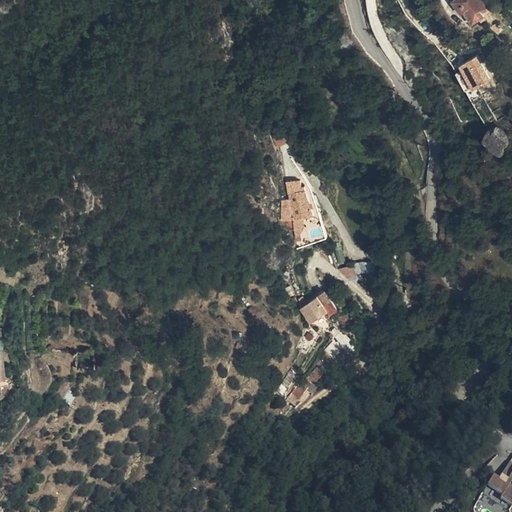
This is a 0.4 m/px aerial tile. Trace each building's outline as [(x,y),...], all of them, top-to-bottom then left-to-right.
[(465,10),(474,22),(490,11),(489,9),(484,12),(483,11),(490,6),(485,0),(454,0),(462,12),(465,10)] [(476,58),(458,68),(472,92),(490,82),(476,58)] [(480,146),(501,156),(511,134),(490,124),(480,146)] [(282,131),(271,135),(277,147),(287,143),(282,131)] [(339,189),(343,188),(340,178),(335,180),(339,189)] [(293,222),(303,219),(314,215),(306,187),(303,187),(302,180),(287,185),(293,222)] [(306,229),(303,219),(293,222),(298,239),(302,238),(306,229)] [(318,292),(305,304),(319,317),(324,311),(327,314),(333,308),(318,292)] [(28,352),(39,351),(35,302),(24,303),(28,352)] [(319,317),(305,304),(297,312),(310,325),(319,317)] [(341,331),(337,334),(338,336),(334,340),(326,350),(334,358),(343,348),(342,347),(351,337),(343,330),(342,332),(341,331)] [(316,365),(318,367),(320,369),(325,365),(321,360),(316,365)] [(320,369),(318,367),(307,377),(314,384),(324,374),(320,369)] [(280,386),(285,389),(293,378),(288,374),(280,386)] [(54,378),(50,386),(55,389),(59,380),(54,378)] [(281,396),(285,389),(280,386),(276,392),(281,396)] [(63,399),(70,404),(76,394),(70,390),(66,396),(63,399)] [(498,481),(493,477),(487,486),(502,496),(500,500),(511,506),(511,464),(509,462),(501,476),(503,478),(500,483),(498,481)]
